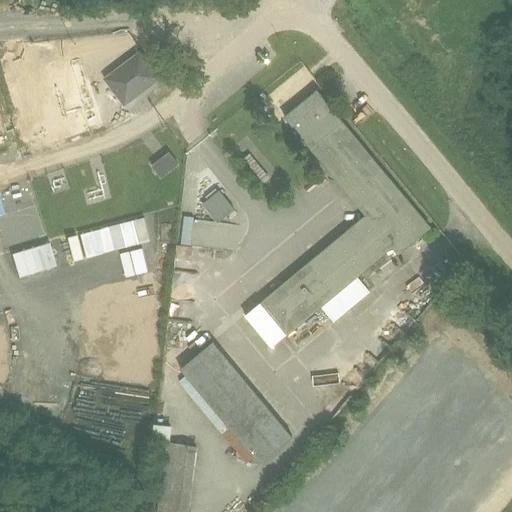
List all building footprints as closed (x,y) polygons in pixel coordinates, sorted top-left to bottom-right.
[(138,51),(104,77),(123,103),(158,76),(138,51)] [(428,226),(316,89),(283,116),(362,212),(256,299),(284,333),(391,245),(396,252),(428,226)] [(179,163),(169,150),(151,163),(160,176),(179,163)] [(234,208),(219,189),(200,204),(216,223),(234,208)] [(188,243),(192,218),(182,216),(178,242),(188,243)] [(291,437),(212,343),(179,370),(258,464),(291,437)] [(187,511),(195,448),(165,444),(155,511),(187,511)]
